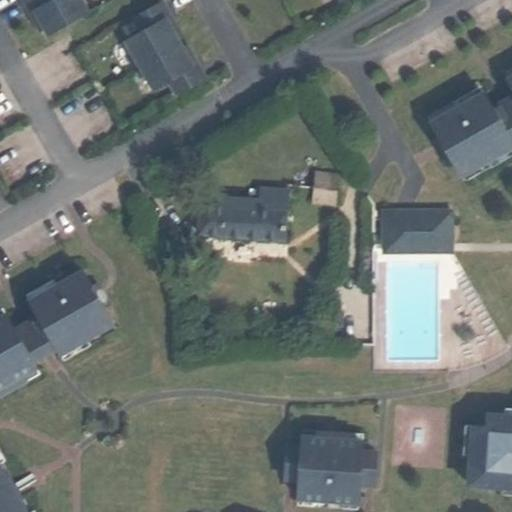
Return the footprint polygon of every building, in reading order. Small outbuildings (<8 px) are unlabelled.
[(19,0),(29,18),(34,15),(44,34),(48,40),(87,19),(77,0),(60,0),(59,1),(58,0),(19,0)] [(163,22),(168,19),(160,4),(130,21),(137,35),(123,43),(151,93),(165,86),(173,99),(203,83),(195,68),(189,71),(179,52),(173,41),(163,22)] [(34,15),(29,18),(39,37),(44,34),(34,15)] [(168,19),(163,22),(173,41),(178,38),(168,19)] [(184,49),(179,52),(189,71),(195,68),(184,49)] [(511,69),(493,80),(497,86),(511,77),(511,69)] [(505,102),(511,113),(511,77),(497,86),(505,102)] [(441,167),(450,183),(476,168),(503,153),(496,142),(481,115),(473,100),(446,115),(420,130),(429,146),(441,167)] [(511,113),(505,102),(481,115),(496,142),(511,133),(511,113)] [(416,124),(420,130),(446,115),(443,108),(416,124)] [(435,170),(441,167),(429,146),(423,149),(435,170)] [(476,168),(450,183),(454,189),(480,175),(476,168)] [(327,178),(308,175),(304,205),(323,207),(327,178)] [(247,205),(190,200),(187,234),(276,242),(280,194),(248,191),(247,205)] [(367,213),(367,221),(427,221),(428,246),(367,246),(367,254),(435,254),(435,213),(367,213)] [(367,246),(428,246),(427,221),(367,221),(367,246)] [(51,349),(54,355),(80,340),(106,325),(97,309),(85,288),(76,272),(50,287),(23,302),(32,317),(51,349)] [(20,296),(23,302),(50,287),(46,281),(20,296)] [(85,288),(97,309),(103,306),(91,285),(85,288)] [(0,385),(29,369),(26,363),(8,330),(0,315),(0,385)] [(32,317),(8,330),(26,363),(51,349),(32,317)] [(80,340),(54,355),(57,361),(84,347),(80,340)] [(0,385),(0,393),(33,375),(29,369),(0,385)] [(511,410),(486,409),(486,416),(511,418),(511,410)] [(451,456),(449,485),(483,488),(511,490),(511,418),(486,416),(468,415),(467,427),(454,426),(451,456)] [(444,456),(451,456),(454,426),(446,426),(444,456)] [(288,430),(288,437),(348,443),(349,435),(288,430)] [(282,497),(342,503),(344,486),(345,467),(353,467),(354,453),(347,452),(348,443),(288,437),(287,447),(280,446),(278,460),(285,461),(283,481),(282,497)] [(280,446),(272,445),(269,479),(283,481),(285,461),(278,460),(280,446)] [(353,467),(345,467),(344,486),(358,487),(361,453),(354,453),(353,467)] [(0,497),(7,511),(24,511),(22,511),(20,511),(0,474),(0,497)] [(511,490),(483,488),(482,495),(511,497),(511,490)] [(282,497),(281,505),(341,510),(342,503),(282,497)]
